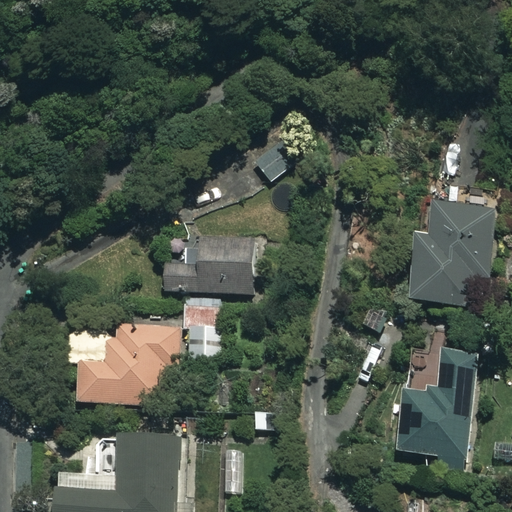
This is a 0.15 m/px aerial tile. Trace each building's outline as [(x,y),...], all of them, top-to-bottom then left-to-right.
[(426,240),(420,240),(416,313),(491,317),(496,217),(427,213),(426,240)] [(260,245),(204,245),(204,254),(190,254),(190,265),(170,265),(170,298),(188,298),(188,334),(194,334),(194,365),(225,365),(225,298),(260,299),(260,245)] [(186,368),(185,331),(182,331),(182,324),(123,325),(123,336),(75,336),(75,372),(84,372),(85,409),(169,409),(168,368),(186,368)] [(434,393),(434,400),(404,399),(402,462),(473,464),(476,357),(444,356),(442,393),(434,393)] [(182,511),(185,446),(102,444),(101,478),(65,477),(63,511),(182,511)]
